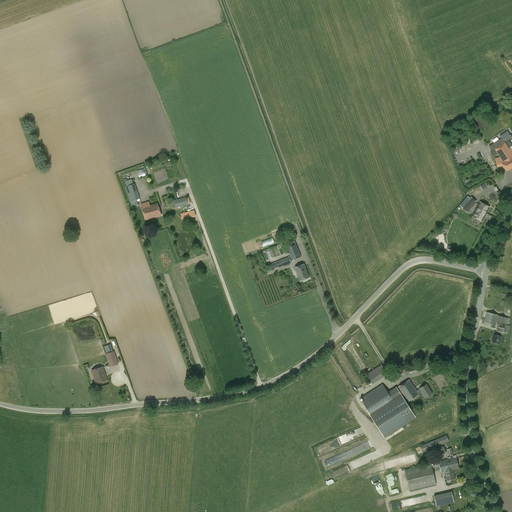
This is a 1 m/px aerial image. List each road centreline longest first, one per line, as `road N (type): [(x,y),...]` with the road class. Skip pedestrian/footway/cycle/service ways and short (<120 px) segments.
road 1 (unclassified): [(0,402),(59,412),(261,387),(309,360),(414,259),(486,268)]
road 2 (tertiary): [(492,511),(471,448),(466,394),(486,268)]
